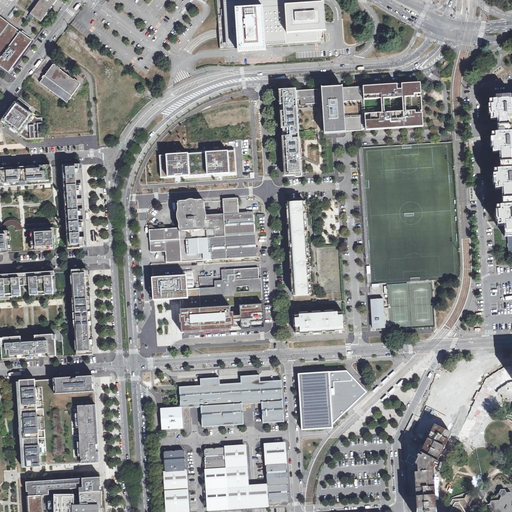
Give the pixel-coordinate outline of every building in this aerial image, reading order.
[(40,0),(30,14),(41,22),(55,3),(57,0),(40,0)] [(220,0),(222,33),(222,47),(322,41),(319,0),(220,0)] [(32,41),(0,16),(0,66),(8,73),(32,41)] [(54,64),(41,82),(68,102),(81,84),(54,64)] [(366,129),(366,131),(419,127),(417,89),(414,89),(414,84),(363,87),(363,89),(366,129)] [(359,87),(322,89),(324,121),(330,121),(331,132),(339,131),(339,132),(342,132),(342,131),(345,131),(345,132),(362,131),(362,129),(366,129),(363,89),(359,89),(359,87)] [(322,89),(281,92),(282,107),(285,161),(286,176),(301,175),(298,132),(308,132),(310,130),(315,130),(316,134),(325,133),(324,121),(322,89)] [(442,89),(424,90),(425,102),(443,101),(442,89)] [(511,99),(510,96),(496,97),(496,100),(489,101),(490,105),(488,106),(489,107),(489,115),(490,115),(491,120),(497,119),(497,124),(498,129),(498,133),(492,134),(492,139),(491,139),(491,144),(491,148),(492,148),(493,153),(499,153),(500,159),(500,170),(494,171),(494,175),(493,175),(493,180),(493,185),(495,185),(495,190),(502,189),(503,207),(496,207),(497,212),(495,212),(495,216),(496,222),(497,222),(497,226),(504,226),(505,236),(508,236),(511,236),(511,132),(511,133),(510,125),(510,118),(511,118),(511,116),(511,115),(511,99)] [(42,116),(18,99),(2,121),(26,139),(44,139),(42,116)] [(81,165),(66,166),(71,248),(86,247),(81,165)] [(0,169),(0,192),(32,190),(32,192),(33,194),(33,195),(34,197),(35,198),(36,199),(37,200),(38,200),(40,201),(41,201),(43,201),(44,201),(46,200),(47,200),(49,199),(50,198),(51,197),(52,196),(52,195),(53,193),(53,192),(53,190),(53,188),(52,167),(0,169)] [(255,235),(254,212),(239,213),(238,198),(223,199),(224,214),(226,237),(255,235)] [(182,262),(212,260),(211,237),(226,237),(224,214),(205,215),(204,200),(178,202),(179,228),(182,262)] [(304,202),(288,203),(289,220),(293,220),(293,227),(289,227),(290,243),(292,243),(292,245),(291,245),(292,264),(295,264),(296,271),(292,271),(293,285),(296,285),(296,286),(293,287),(294,296),(310,295),(308,271),(306,271),(306,263),(310,263),(309,258),(307,258),(306,239),(308,239),(308,235),(306,235),(305,226),(303,227),(303,219),(305,219),(304,212),(306,211),(306,207),(304,207),(304,202)] [(2,232),(0,231),(0,236),(9,236),(10,252),(37,249),(36,233),(55,233),(54,229),(23,230),(21,223),(14,221),(7,222),(3,226),(2,232)] [(182,262),(179,228),(155,230),(149,230),(151,253),(166,252),(167,263),(182,262)] [(55,233),(36,233),(37,249),(56,249),(55,233)] [(226,237),(227,259),(257,257),(255,235),(226,237)] [(9,236),(0,236),(0,252),(10,252),(9,236)] [(226,237),(211,237),(212,260),(227,259),(226,237)] [(215,283),(199,284),(200,299),(234,298),(244,297),(260,297),(260,292),(259,288),(262,288),(261,274),(259,274),(258,264),(222,266),(222,276),(223,283),(215,283)] [(191,267),(155,270),(156,294),(182,293),(192,292),(191,267)] [(73,272),(74,279),(75,279),(75,285),(74,285),(75,298),(76,298),(76,305),(75,305),(76,313),(91,312),(90,297),(88,297),(87,285),(89,285),(88,271),(73,272)] [(0,276),(0,300),(10,300),(10,294),(11,297),(21,296),(20,284),(30,284),(30,296),(56,294),(55,273),(0,276)] [(192,292),(182,293),(182,300),(193,300),(192,292)] [(260,297),(244,297),(244,308),(244,312),(244,314),(245,321),(263,320),(263,305),(262,296),(260,297)] [(183,326),(236,324),(235,321),(235,319),(235,303),(234,298),(200,299),(193,300),(182,300),(183,326)] [(383,299),(374,299),(376,321),(372,321),(373,329),(385,328),(383,299)] [(91,312),(76,313),(76,321),(77,321),(78,328),(77,328),(78,341),(79,341),(79,348),(78,348),(79,355),(93,354),(92,340),(91,340),(90,328),(92,327),(91,312)] [(344,330),(343,312),(295,315),(296,333),(344,330)] [(1,338),(3,359),(10,359),(10,358),(18,358),(18,359),(64,356),(62,335),(61,334),(60,333),(59,332),(58,331),(57,330),(55,330),(54,329),(52,329),(51,329),(50,329),(48,330),(47,330),(46,331),(45,332),(44,333),(43,335),(42,336),(1,338)] [(439,370),(432,387),(469,403),(479,380),(463,372),(460,380),(439,370)] [(347,371),(298,374),(302,430),(333,428),(333,424),(367,392),(347,371)] [(241,384),(243,405),(253,404),(251,376),(241,377),(242,383),(241,384)] [(252,376),(251,376),(253,404),(263,403),(263,423),(284,422),(281,381),(260,382),(260,376),(252,376)] [(55,380),(41,381),(46,465),(80,463),(76,404),(95,403),(95,392),(94,378),(55,380)] [(180,387),(181,408),(201,407),(203,426),(213,426),(212,406),(232,405),(243,405),(241,384),(220,385),(219,379),(201,379),(202,387),(180,387)] [(41,381),(20,382),(25,467),(46,465),(41,381)] [(511,381),(511,382),(499,389),(497,393),(503,396),(503,399),(510,398),(510,400),(511,400),(511,381)] [(99,462),(95,403),(76,404),(80,463),(99,462)] [(212,406),(213,426),(234,424),(232,405),(212,406)] [(232,405),(234,424),(244,424),(243,405),(232,405)] [(181,408),(161,409),(162,429),(183,428),(181,408)] [(434,511),(433,494),(432,485),(432,469),(437,459),(443,445),(447,438),(450,432),(438,426),(436,425),(433,431),(429,438),(422,452),(416,465),(417,494),(418,511),(434,511)] [(286,443),(265,444),(266,465),(287,464),(286,443)] [(245,446),(224,447),(226,468),(228,508),(269,506),(267,485),(248,486),(245,446)] [(224,447),(204,449),(206,470),(226,468),(224,447)] [(186,471),(184,450),(164,451),(165,473),(186,471)] [(288,484),(287,464),(266,465),(267,485),(288,484)] [(226,468),(206,470),(208,510),(228,508),(226,468)] [(187,487),(186,471),(165,473),(167,503),(176,502),(176,501),(188,500),(187,487)] [(80,493),(105,491),(103,478),(28,483),(29,496),(42,496),(49,495),(49,489),(80,487),(80,493)] [(289,505),(288,484),(267,485),(269,506),(289,505)] [(511,511),(511,494),(511,492),(507,493),(505,489),(500,490),(497,497),(493,497),(489,504),(485,505),(483,501),(487,494),(484,490),(476,491),(474,494),(466,495),(465,499),(453,499),(449,507),(451,510),(450,511),(472,511),(473,511),(474,508),(483,508),(485,511),(511,511)] [(105,511),(105,491),(80,493),(81,507),(76,506),(76,495),(57,496),(56,511),(105,511)] [(43,511),(42,496),(29,496),(29,511),(43,511)] [(175,511),(188,511),(188,500),(176,501),(176,502),(167,503),(167,511),(175,511)]
